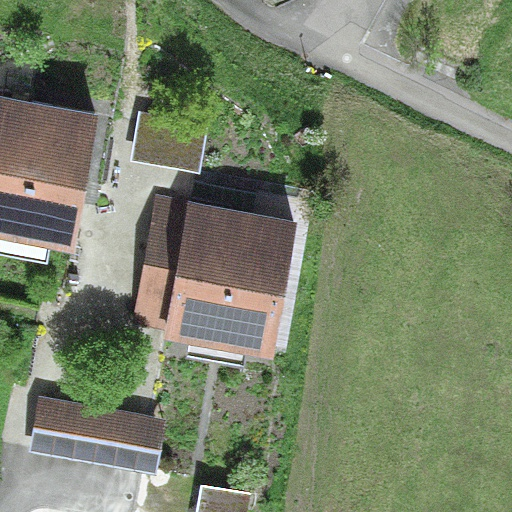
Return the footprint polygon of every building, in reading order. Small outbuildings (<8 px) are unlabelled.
[(103,125),(4,111),(0,140),(0,235),(86,248),(103,125)] [(214,135),(146,124),(139,165),(208,176),(214,135)] [(309,232),(204,217),(185,345),(290,360),(309,232)] [(168,433),(43,415),(37,459),(162,477),(168,433)] [(240,511),(245,490),(197,482),(191,511),(240,511)]
